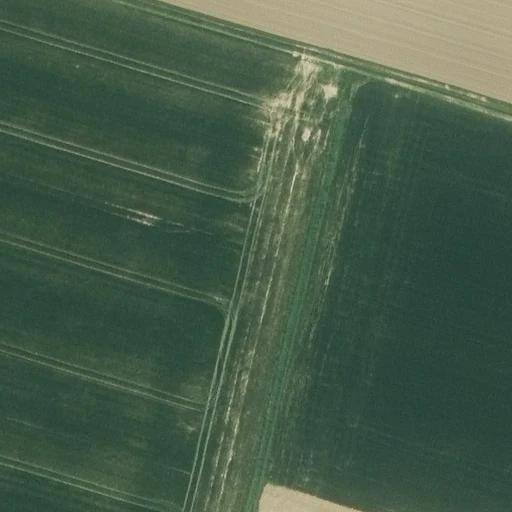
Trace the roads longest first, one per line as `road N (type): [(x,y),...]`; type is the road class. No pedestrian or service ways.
road 1 (track): [(361,79),(266,511)]
road 2 (track): [(113,0),(511,124)]
